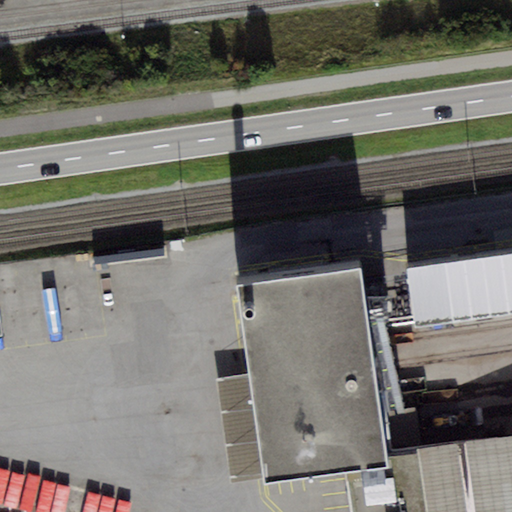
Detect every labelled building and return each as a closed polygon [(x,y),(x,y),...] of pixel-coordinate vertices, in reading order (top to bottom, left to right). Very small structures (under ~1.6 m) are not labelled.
[(511,252),(407,268),(416,326),(511,311),(511,252)] [(358,266),(236,283),(248,374),(262,473),(341,460),(385,454),(358,266)] [(262,473),(248,374),(216,378),(229,482),(262,473)] [(511,511),(511,436),(418,449),(426,511),(511,511)] [(385,454),(341,460),(348,511),(426,511),(418,449),(385,454)]
